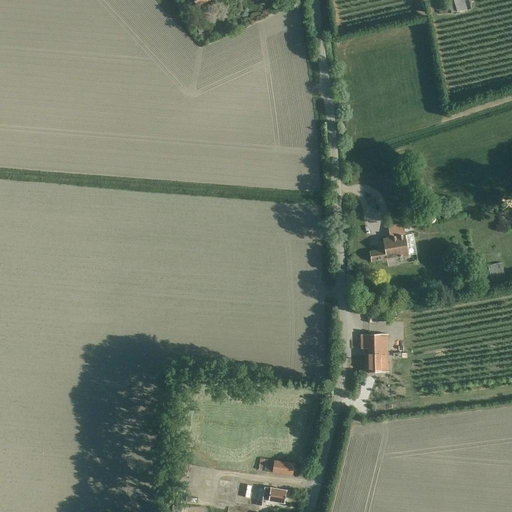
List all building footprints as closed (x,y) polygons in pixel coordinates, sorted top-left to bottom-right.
[(371,261),(408,255),(402,223),(388,225),(390,237),(383,239),(384,249),(370,251),(371,261)] [(505,279),(502,262),(488,265),(492,281),(505,279)] [(367,372),(388,372),(388,333),(360,333),(360,348),(367,348),(367,372)] [(264,471),(292,475),(294,465),(260,460),(258,469),(264,470),(264,471)] [(167,487),(179,488),(180,480),(168,479),(167,487)] [(284,503),(286,490),(219,479),(216,503),(261,510),(263,499),(268,500),(284,503)] [(209,494),(211,482),(205,481),(203,493),(209,494)]
